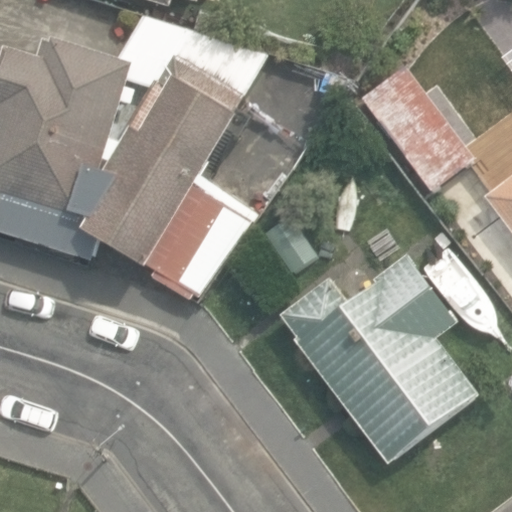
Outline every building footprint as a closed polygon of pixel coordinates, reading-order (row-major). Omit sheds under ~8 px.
[(147,0),(177,9),(179,0),(189,0),(202,4),(203,0),(147,0)] [(158,277),(197,299),(200,293),(205,298),(263,217),(208,179),(271,57),(147,16),(121,62),(48,43),(44,58),(11,47),(0,79),(0,195),(5,197),(0,217),(0,231),(100,262),(102,239),(160,272),(158,277)] [(369,101),(438,193),(481,160),(413,68),(369,101)] [(346,104),(353,86),(328,76),(321,95),(346,104)] [(511,184),(494,198),(511,223),(511,184)] [(447,237),(418,258),(473,337),(502,317),(447,237)] [(286,318),(395,465),(485,398),(442,340),(463,324),(414,256),(380,282),(383,286),(355,306),(337,280),(286,318)]
